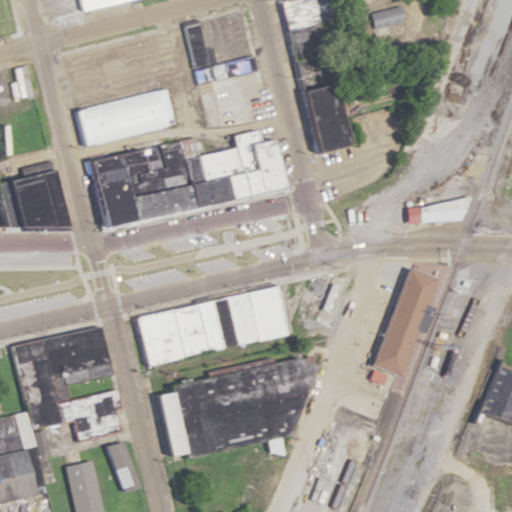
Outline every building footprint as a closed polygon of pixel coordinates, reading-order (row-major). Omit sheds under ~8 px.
[(121,0),(74,12),(71,0),(121,0)] [(309,153),(274,3),(286,0),(319,0),(339,82),(327,84),(341,146),(309,153)] [(397,5),(405,32),(372,40),(365,13),(397,5)] [(179,28),(193,84),(252,69),(249,55),(204,66),(194,24),(179,28)] [(162,88),(170,122),(81,145),(72,111),(162,88)] [(269,139),(280,188),(94,229),(78,161),(190,136),(195,154),(226,147),(223,135),(251,129),(254,143),(269,139)] [(0,182),(50,171),(63,226),(0,226),(0,182)] [(465,196),(410,208),(412,222),(454,221),(465,196)] [(401,267),(364,365),(393,376),(430,278),(401,267)] [(275,285),(286,334),(143,365),(133,317),(275,285)] [(0,416),(0,500),(26,496),(15,437),(24,436),(23,430),(67,422),(70,441),(114,433),(110,409),(113,408),(98,326),(5,343),(18,413),(0,416)] [(291,356),(161,385),(163,392),(148,395),(161,455),(176,452),(178,459),(258,441),(261,452),(277,457),(272,436),(281,434),(310,364),(291,356)] [(511,371),(492,366),(474,411),(511,427),(511,371)] [(100,446),(115,493),(134,487),(119,440),(100,446)] [(97,511),(87,460),(59,466),(68,511),(97,511)]
